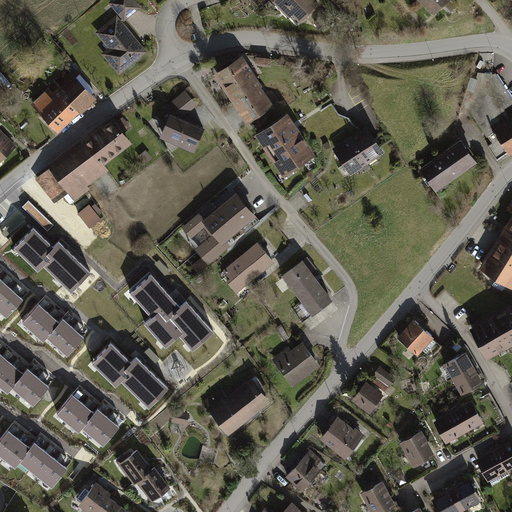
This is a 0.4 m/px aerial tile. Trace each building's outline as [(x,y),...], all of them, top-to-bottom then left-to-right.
[(133,0),(107,0),(106,1),(121,21),(139,7),(133,0)] [(315,0),(270,0),(287,17),(290,13),(298,21),(317,2),(315,0)] [(420,0),(433,12),(444,0),(420,0)] [(146,50),(115,13),(92,31),(106,48),(99,53),(117,74),(146,50)] [(212,72),(227,95),(255,77),(240,53),(212,72)] [(97,97),(71,69),(53,84),(56,87),(51,92),(47,87),(28,104),(57,131),(97,97)] [(466,108),(485,134),(494,127),(510,115),(503,106),(511,101),(511,96),(496,73),(477,71),(471,90),(465,89),(460,107),(466,108)] [(273,103),(255,77),(227,95),(245,121),(273,103)] [(159,136),(193,151),(205,125),(196,121),(197,119),(184,114),(196,104),(184,89),(156,113),(163,124),(159,136)] [(286,110),(252,132),(279,173),(313,152),(286,110)] [(511,113),(510,115),(494,127),(507,149),(510,153),(511,151),(511,113)] [(116,120),(113,117),(47,164),(74,201),(90,189),(86,183),(107,168),(103,162),(133,141),(124,128),(129,124),(122,116),(116,120)] [(365,123),(346,136),(365,163),(383,152),(365,123)] [(0,161),(17,145),(0,127),(0,161)] [(494,127),(485,134),(490,142),(486,144),(496,158),(507,149),(494,127)] [(349,174),(365,163),(346,136),(330,147),(349,174)] [(460,136),(418,166),(435,188),(476,158),(460,136)] [(225,238),(254,214),(233,189),(214,205),(199,218),(205,224),(212,233),(220,242),(225,238)] [(511,279),(511,194),(504,207),(511,211),(477,265),(508,285),(511,279)] [(199,218),(214,205),(209,200),(179,225),(189,237),(205,224),(199,218)] [(23,207),(48,231),(53,225),(29,201),(23,207)] [(100,218),(89,202),(77,211),(88,227),(100,218)] [(34,228),(17,246),(40,269),(45,263),(73,290),(92,270),(60,240),(54,247),(34,228)] [(220,242),(212,233),(194,248),(206,263),(229,243),(225,238),(220,242)] [(256,240),(222,269),(229,277),(225,280),(235,292),(273,259),(256,240)] [(301,257),(280,273),(310,313),(332,297),(301,257)] [(159,260),(155,264),(165,276),(170,272),(159,260)] [(14,278),(8,273),(3,279),(0,282),(0,303),(13,289),(9,284),(14,278)] [(146,322),(166,345),(180,332),(194,347),(212,330),(185,301),(180,306),(151,274),(132,291),(154,315),(146,322)] [(24,288),(19,283),(13,289),(0,303),(0,309),(8,316),(24,298),(19,294),(24,288)] [(49,302),(43,297),(22,322),(32,331),(48,312),(44,308),(49,302)] [(511,343),(511,302),(469,325),(486,357),(511,343)] [(60,311),(54,306),(48,312),(32,331),(43,340),(47,335),(59,322),(54,317),(60,311)] [(227,311),(231,316),(236,312),(232,307),(227,311)] [(75,315),(69,310),(59,322),(47,335),(58,344),(74,326),(69,321),(75,315)] [(433,336),(412,318),(397,335),(417,353),(433,336)] [(85,325),(80,320),(74,326),(58,344),(68,354),(85,335),(80,331),(85,325)] [(273,326),(278,335),(284,331),(280,323),(273,326)] [(287,346),(270,359),(290,385),(317,363),(300,341),(289,349),(287,346)] [(111,343),(93,362),(116,384),(121,378),(149,405),(168,386),(136,355),(130,362),(111,343)] [(11,352),(6,347),(0,354),(0,376),(12,362),(6,358),(11,352)] [(466,348),(443,361),(452,377),(474,365),(466,348)] [(23,361),(17,356),(12,362),(0,376),(0,384),(7,390),(11,385),(22,371),(17,367),(23,361)] [(38,364),(32,360),(22,371),(11,385),(22,394),(38,375),(33,371),(38,364)] [(374,377),(386,386),(394,376),(378,365),(371,374),(374,377)] [(474,365),(452,377),(460,393),(483,381),(474,365)] [(49,373),(43,369),(38,375),(22,394),(33,403),(49,384),(44,379),(49,373)] [(219,388),(201,401),(229,433),(270,400),(254,375),(226,395),(219,388)] [(383,391),(386,386),(374,377),(371,381),(383,391)] [(382,394),(365,380),(349,399),(367,413),(382,394)] [(84,391),(78,387),(57,411),(67,420),(83,402),(78,397),(84,391)] [(95,401),(89,396),(83,402),(67,420),(78,430),(82,425),(94,411),(89,407),(95,401)] [(473,398),(454,407),(465,429),(484,420),(473,398)] [(110,405),(104,400),(94,411),(82,425),(93,434),(109,415),(104,411),(110,405)] [(454,407),(435,417),(446,439),(465,429),(454,407)] [(120,414),(115,409),(109,415),(93,434),(103,443),(120,424),(115,420),(120,414)] [(173,409),(170,421),(185,424),(188,412),(173,409)] [(362,433),(336,413),(318,437),(344,457),(362,433)] [(21,427),(15,422),(0,440),(0,451),(5,456),(21,437),(16,433),(21,427)] [(420,428),(398,440),(412,465),(434,453),(420,428)] [(32,435),(26,431),(21,437),(5,456),(16,465),(21,460),(32,446),(27,442),(32,435)] [(47,439),(41,434),(32,446),(21,460),(32,468),(47,449),(42,445),(47,439)] [(511,436),(494,447),(506,469),(511,465),(511,436)] [(58,448),(52,443),(47,449),(32,468),(43,477),(58,458),(53,454),(58,448)] [(133,483),(136,480),(151,467),(136,447),(116,461),(133,483)] [(494,447),(474,457),(487,480),(506,469),(494,447)] [(324,464),(307,449),(283,475),(299,491),(324,464)] [(69,456),(63,452),(58,458),(43,477),(54,486),(69,467),(64,463),(69,456)] [(170,485),(154,465),(151,467),(136,480),(150,499),(170,485)] [(468,477),(450,487),(462,510),(480,499),(468,477)] [(381,480),(359,493),(370,511),(378,511),(394,503),(381,480)] [(77,502),(90,511),(98,511),(111,496),(93,482),(77,502)] [(450,487),(432,497),(439,511),(458,511),(462,510),(450,487)] [(124,511),(127,508),(111,496),(98,511),(124,511)] [(278,511),(268,511),(262,506),(256,511),(302,511),(290,500),(278,511)]
